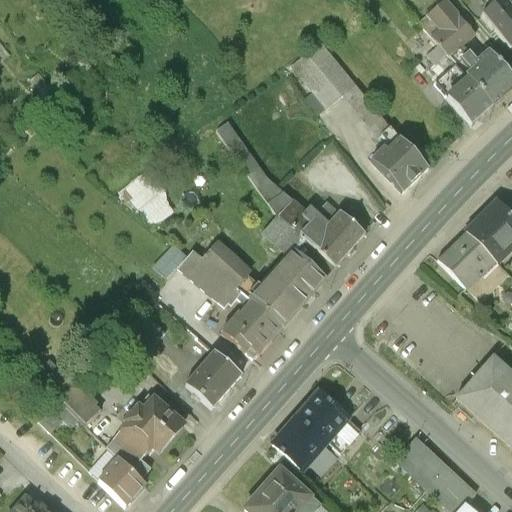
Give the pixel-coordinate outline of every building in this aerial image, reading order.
[(488,6),(494,14),(504,6),(498,0),(468,0),(479,13),(488,6)] [(511,13),(505,5),(504,6),(494,14),(483,23),(511,57),(511,56),(511,13)] [(476,42),(446,8),(423,27),(443,51),(438,56),(456,77),(463,83),(479,68),(465,51),(476,42)] [(398,140),(323,49),(292,73),(325,114),(342,100),(384,153),(398,140)] [(511,97),(511,85),(489,60),(479,68),(463,83),(492,116),(511,97)] [(492,116),(463,83),(456,77),(434,97),(470,136),(492,116)] [(431,175),(398,140),(384,153),(363,174),(396,208),(431,175)] [(148,232),(176,212),(146,171),(119,191),(148,232)] [(497,271),(511,255),(511,221),(492,203),(461,237),(497,271)] [(303,249),(337,277),(365,243),(342,224),(339,221),(331,231),(311,214),(291,239),(303,249)] [(348,217),(342,224),(365,243),(371,236),(348,217)] [(497,271),(461,237),(432,268),(468,302),(471,299),(483,310),(496,296),(487,288),(501,274),(497,271)] [(173,246),(152,267),(165,280),(186,259),(173,246)] [(303,249),(266,293),(300,321),(337,277),(303,249)] [(217,250),(203,267),(241,300),(255,282),(217,250)] [(191,258),(177,275),(225,314),(232,305),(246,317),(252,309),(241,300),(203,267),(191,258)] [(266,293),(252,309),(287,337),(300,321),(266,293)] [(287,337),(252,309),(246,317),(241,323),(238,320),(222,340),(260,370),(287,337)] [(124,343),(145,363),(163,344),(142,324),(124,343)] [(240,383),(210,359),(183,391),(213,415),(240,383)] [(511,376),(494,361),(454,406),(511,458),(511,376)] [(99,419),(62,383),(48,398),(85,434),(99,419)] [(361,438),(320,401),(298,426),(339,463),(361,438)] [(150,475),(138,464),(149,452),(159,460),(182,435),(153,409),(137,427),(139,428),(132,436),(128,433),(108,456),(116,463),(141,485),(150,475)] [(339,463),(298,426),(274,452),(315,489),(339,463)] [(438,511),(464,511),(475,500),(417,446),(394,471),(438,511)] [(141,485),(116,463),(92,490),(116,511),(133,511),(150,494),(141,485)] [(320,511),(279,478),(250,511),(320,511)]
